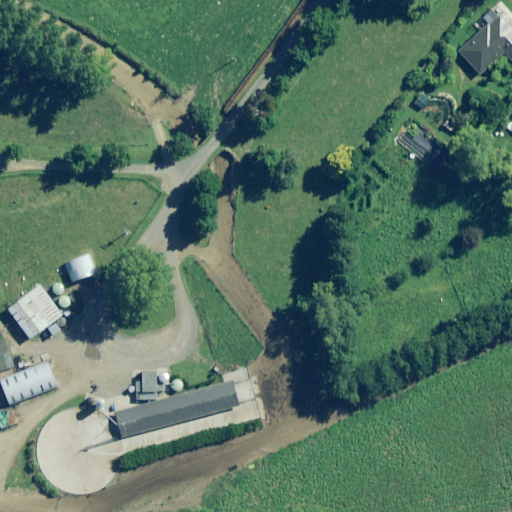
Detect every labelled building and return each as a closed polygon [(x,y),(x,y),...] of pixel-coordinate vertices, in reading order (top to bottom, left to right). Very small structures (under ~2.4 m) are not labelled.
[(511,28),(511,29),(500,16),(475,38),(460,52),(480,74),(503,53),(511,62),(511,28)] [(455,155),(412,121),(396,141),(439,175),(455,155)] [(96,275),(89,256),(67,265),(74,283),(96,275)] [(58,281),(48,287),(62,312),(73,305),(58,281)] [(39,286),(7,309),(29,340),(61,316),(51,302),(39,286)] [(0,371),(13,367),(3,340),(0,341),(0,371)] [(57,388),(47,362),(0,380),(10,406),(57,388)] [(168,374),(157,374),(134,373),(133,400),(156,401),(156,392),(167,392),(168,374)] [(241,407),(234,381),(116,412),(123,438),(227,411),(241,407)] [(18,424),(12,409),(0,413),(0,425),(2,430),(18,424)]
